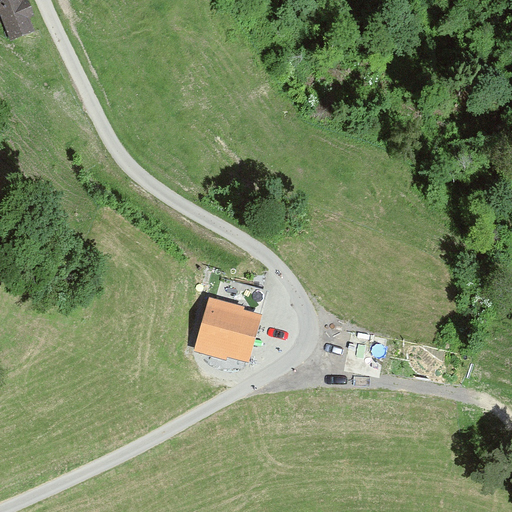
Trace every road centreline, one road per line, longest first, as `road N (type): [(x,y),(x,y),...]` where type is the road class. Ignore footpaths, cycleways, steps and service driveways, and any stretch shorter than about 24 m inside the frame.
road 1 (unclassified): [(0,508),(105,464),(267,378),(303,340),(308,321),(300,293),(269,257),(123,160),(46,0)]
road 2 (track): [(267,378),(373,382),(487,399),(511,424)]
